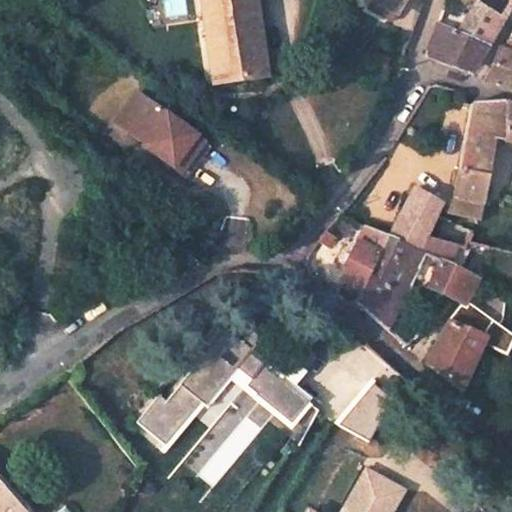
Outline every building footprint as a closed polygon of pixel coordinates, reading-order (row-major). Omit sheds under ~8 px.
[(218,78),(250,75),(244,0),(193,0),(197,41),(214,39),(218,78)] [(367,0),(364,7),(390,19),(399,0),(367,0)] [(511,0),(468,0),(451,27),(434,19),(428,39),(423,53),(470,73),(486,45),(502,18),(511,0)] [(479,77),(511,87),(511,38),(500,47),(491,67),(479,77)] [(214,39),(197,41),(200,79),(218,78),(214,39)] [(187,154),(200,137),(136,90),(124,107),(137,116),(127,129),(164,156),(174,144),(187,154)] [(446,206),(474,211),(486,132),(506,136),(511,137),(511,103),(508,102),(463,98),(455,165),(453,181),(450,192),(446,206)] [(137,116),(124,107),(114,120),(127,129),(137,116)] [(435,368),(456,383),(480,335),(508,350),(511,344),(511,331),(494,322),(497,315),(499,291),(488,294),(465,289),(472,274),(443,261),(426,253),(413,246),(420,232),(436,201),(412,187),(387,234),(362,222),(341,254),(347,258),(338,272),(358,286),(351,297),(375,319),(382,326),(412,276),(428,285),(439,291),(445,294),(453,297),(444,314),(420,358),(435,368)] [(455,242),(420,232),(413,246),(426,253),(443,261),(455,242)] [(251,354),(267,334),(241,313),(226,332),(218,326),(205,341),(213,347),(167,402),(159,396),(138,421),(163,442),(198,400),(206,407),(238,369),(255,383),(250,388),(294,425),(312,404),(251,354)] [(387,391),(369,381),(324,422),(360,440),(387,391)] [(328,511),(309,511),(297,505),(292,511),(383,511),(398,487),(356,463),(328,511)] [(0,511),(17,511),(0,490),(0,511)]
